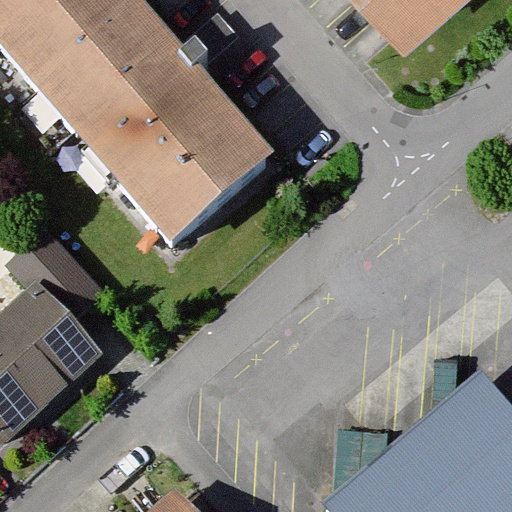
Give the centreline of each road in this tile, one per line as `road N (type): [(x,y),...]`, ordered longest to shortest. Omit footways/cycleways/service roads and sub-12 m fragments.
road 1 (residential): [(421,180),(231,335),(36,511)]
road 2 (residential): [(275,0),(421,180)]
road 3 (residential): [(511,95),(421,180)]
